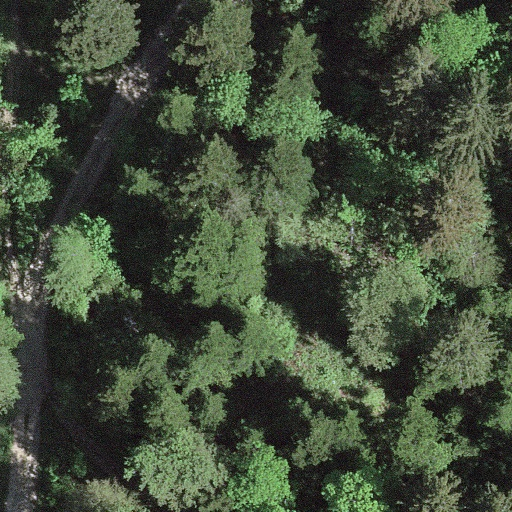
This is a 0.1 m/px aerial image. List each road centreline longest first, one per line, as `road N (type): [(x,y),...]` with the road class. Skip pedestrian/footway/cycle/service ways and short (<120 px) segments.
road 1 (track): [(35,390),(50,259),(77,174),(135,91)]
road 2 (track): [(21,78),(6,226),(35,390)]
road 3 (track): [(22,511),(35,390)]
